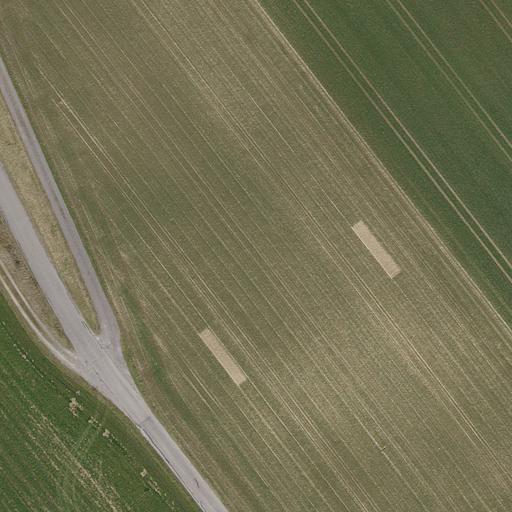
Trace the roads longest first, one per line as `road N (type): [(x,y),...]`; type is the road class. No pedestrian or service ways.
road 1 (track): [(0,70),(112,325),(107,370),(73,361),(38,326),(0,264)]
road 2 (unclassified): [(0,182),(75,324),(217,511)]
